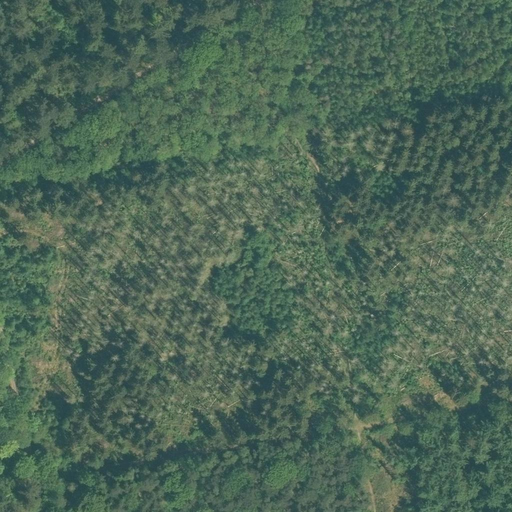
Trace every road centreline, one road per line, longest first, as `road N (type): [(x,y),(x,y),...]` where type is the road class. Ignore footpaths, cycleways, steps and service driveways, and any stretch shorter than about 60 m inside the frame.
road 1 (track): [(0,323),(35,478),(511,399)]
road 2 (track): [(292,0),(368,511)]
road 3 (track): [(259,0),(0,166)]
